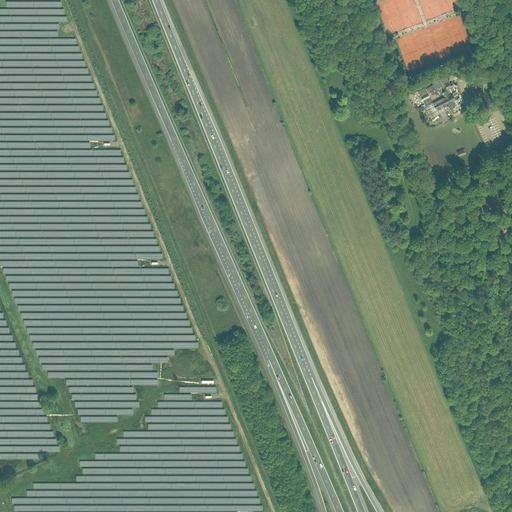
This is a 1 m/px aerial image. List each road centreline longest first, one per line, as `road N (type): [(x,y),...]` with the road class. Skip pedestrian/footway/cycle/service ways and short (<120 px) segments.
road 1 (motorway): [(308,378),(156,0)]
road 2 (motorway): [(113,0),(271,357)]
road 3 (motorway): [(271,357),(339,511)]
road 4 (motorway): [(271,357),(324,511)]
road 5 (motorway): [(379,511),(308,378)]
road 6 (motorway): [(361,511),(308,378)]
